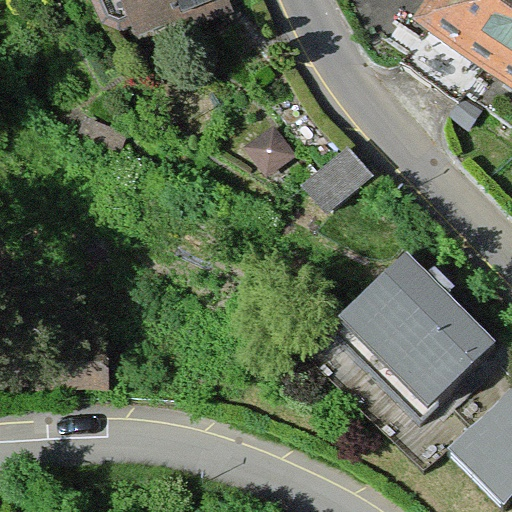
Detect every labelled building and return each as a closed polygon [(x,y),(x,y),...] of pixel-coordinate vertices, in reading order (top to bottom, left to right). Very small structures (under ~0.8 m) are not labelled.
[(229,15),(222,0),(102,0),(118,34),(164,13),(176,40),(229,15)] [(511,0),(433,0),(407,41),(511,108),(511,0)] [(299,196),(322,223),(367,185),(344,158),(299,196)] [(296,337),(402,441),(473,370),(367,265),(296,337)] [(82,353),(18,355),(19,405),(83,404),(82,353)] [(511,511),(511,397),(446,465),(494,511),(511,511)]
